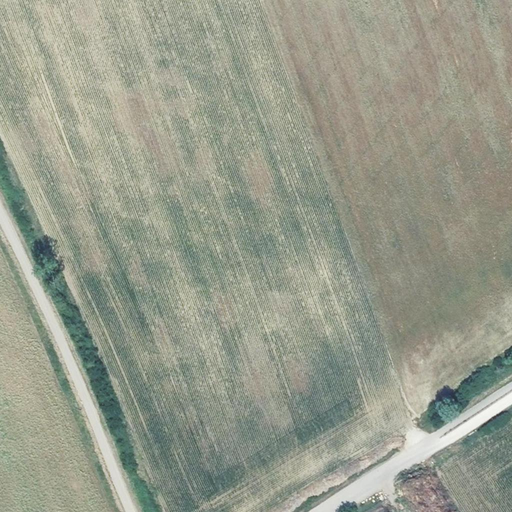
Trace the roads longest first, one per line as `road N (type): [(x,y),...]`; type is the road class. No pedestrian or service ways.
road 1 (unclassified): [(131,511),(0,213)]
road 2 (unclassified): [(437,446),(334,511)]
